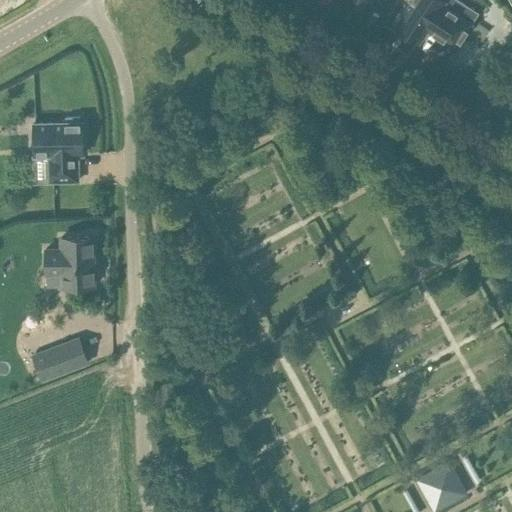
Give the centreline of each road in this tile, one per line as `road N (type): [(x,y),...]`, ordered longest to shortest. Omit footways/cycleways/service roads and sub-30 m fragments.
road 1 (unclassified): [(147,511),(127,88),(89,0)]
road 2 (unclassified): [(211,0),(511,157)]
